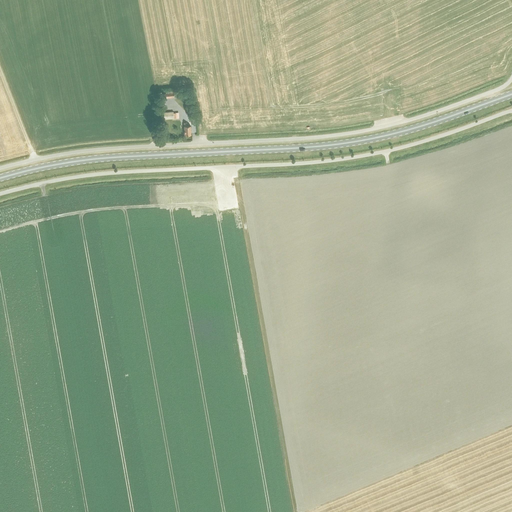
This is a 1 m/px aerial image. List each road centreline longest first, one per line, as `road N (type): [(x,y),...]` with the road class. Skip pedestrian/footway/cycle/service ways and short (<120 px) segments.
road 1 (unclassified): [(511,78),(462,102),(355,132),(75,151),(0,167)]
road 2 (secondary): [(0,178),(101,158),(327,146),(511,94)]
road 3 (unclassified): [(0,194),(103,173),(353,157),(511,110)]
